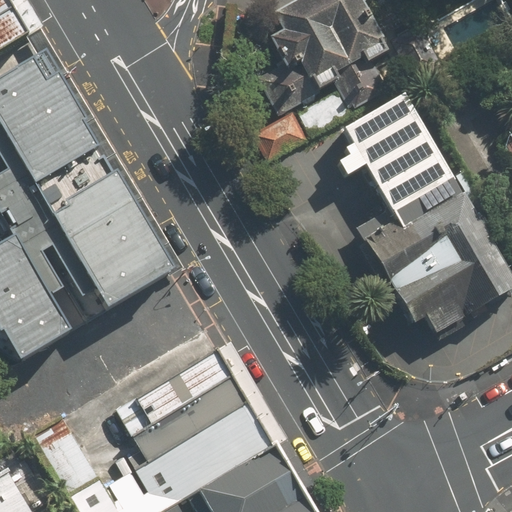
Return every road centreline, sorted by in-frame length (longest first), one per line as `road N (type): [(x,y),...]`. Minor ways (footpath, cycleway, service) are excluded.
road 1 (secondary): [(135,89),(382,505)]
road 2 (secondary): [(511,432),(382,505)]
